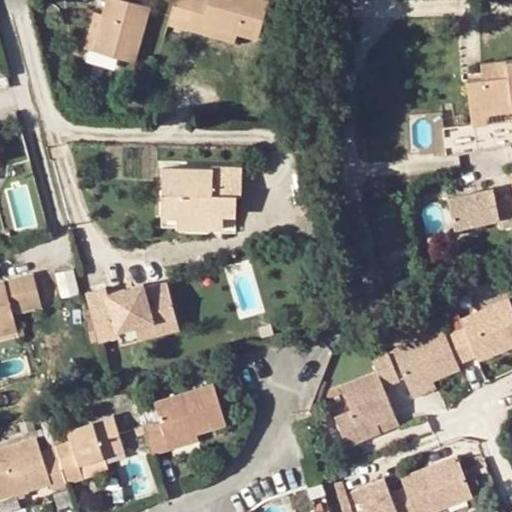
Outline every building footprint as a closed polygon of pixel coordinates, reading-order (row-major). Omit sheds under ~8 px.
[(147,17),(150,6),(135,1),(135,0),(105,0),(102,14),(93,48),(134,60),(147,17)] [(169,23),(189,29),(197,0),(174,0),(172,12),(169,23)] [(197,0),(189,29),(234,42),(236,33),(203,23),(209,0),(197,0)] [(209,0),(203,23),(236,33),(258,39),(269,0),(209,0)] [(147,17),(169,23),(172,12),(150,6),(147,17)] [(95,12),(85,46),(93,48),(102,14),(95,12)] [(511,59),(492,62),(495,76),(484,77),(469,79),(472,116),(486,113),(511,109),(511,59)] [(495,76),(492,62),(482,64),(484,77),(495,76)] [(486,113),(472,116),(473,123),(488,121),(486,113)] [(214,214),(223,214),(237,214),(237,194),(241,194),(241,166),(212,166),(212,168),(163,167),(162,216),(177,216),(214,217),(214,214)] [(511,196),(495,200),(492,187),(447,197),(454,227),(498,217),(500,227),(511,224),(511,196)] [(305,216),(315,212),(311,199),(300,202),(305,216)] [(214,217),(177,216),(177,228),(223,228),(223,214),(214,214),(214,217)] [(12,241),(9,232),(3,234),(5,243),(12,241)] [(56,273),(63,297),(80,292),(74,269),(56,273)] [(0,325),(15,321),(12,310),(28,306),(24,293),(37,289),(33,273),(0,281),(0,325)] [(106,284),(86,289),(98,337),(120,332),(119,328),(137,323),(140,336),(177,326),(165,281),(145,286),(144,283),(131,286),(132,289),(125,291),(124,288),(108,291),(106,284)] [(24,293),(28,306),(40,303),(37,289),(24,293)] [(467,330),(448,338),(459,366),(478,358),(480,362),(511,349),(511,305),(511,303),(463,321),(467,330)] [(0,333),(17,329),(15,321),(0,325),(0,333)] [(258,326),(260,335),(272,332),(270,322),(258,326)] [(459,366),(448,338),(445,329),(372,359),(376,371),(338,386),(348,410),(331,417),(343,445),(377,431),(374,421),(394,413),(382,387),(398,381),(402,393),(424,384),(460,369),(459,366)] [(160,419),(143,425),(153,453),(169,448),(167,441),(196,432),(226,422),(213,383),(155,402),(160,419)] [(405,401),(428,392),(424,384),(402,393),(405,401)] [(374,421),(377,431),(398,423),(394,413),(374,421)] [(71,441),(56,445),(59,454),(68,482),(109,470),(104,455),(124,449),(114,415),(68,428),(71,441)] [(169,448),(198,439),(196,432),(167,441),(169,448)] [(53,487),(68,482),(59,454),(44,459),(37,437),(0,449),(0,497),(16,492),(51,481),(53,487)] [(387,492),(380,478),(349,490),(357,511),(394,511),(435,511),(471,497),(456,459),(401,482),(403,486),(387,492)] [(16,492),(0,497),(0,501),(3,510),(20,504),(16,492)]
